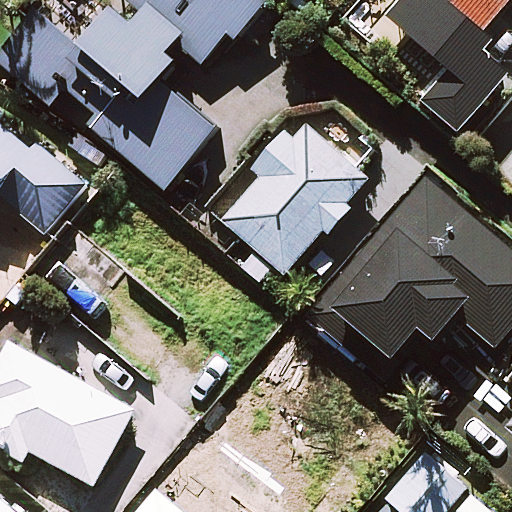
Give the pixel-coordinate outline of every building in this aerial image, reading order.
[(274,2),(271,0),(124,0),(88,44),(44,7),(0,60),(51,102),(66,85),(102,115),(94,125),(172,191),(223,129),(182,95),(234,32),(242,39),(274,2)] [(511,0),(406,0),(404,3),(485,72),(511,40),(511,24),(502,16),(511,3),(511,0)] [(95,185),(0,105),(0,199),(3,196),(51,237),(95,185)] [(311,126),(301,139),(287,127),(239,184),(216,212),(291,275),(373,178),(311,126)] [(511,330),(511,246),(430,178),(312,318),(327,330),(344,310),(404,361),(431,329),(445,340),(464,317),(498,347),(511,330)] [(127,269),(71,222),(20,282),(76,329),(127,269)] [(138,414),(16,344),(0,372),(0,445),(29,462),(36,449),(97,484),(138,414)] [(416,428),(392,410),(369,439),(393,458),(416,428)] [(494,511),(430,456),(392,499),(406,511),(494,511)] [(361,511),(364,509),(327,478),(298,511),(361,511)] [(180,511),(164,498),(151,511),(180,511)]
